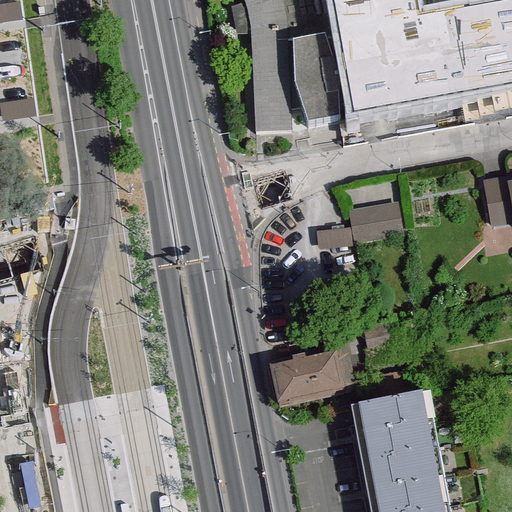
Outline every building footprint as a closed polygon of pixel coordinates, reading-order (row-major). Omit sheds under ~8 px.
[(282,0),(244,0),(248,8),(252,29),(257,135),(293,132),(292,112),(288,29),(282,0)] [(349,101),(331,0),(282,0),(288,29),(292,112),(304,110),(295,87),(294,45),(326,40),(340,78),(341,103),(349,101)] [(511,0),(331,0),(349,101),(353,121),(511,92),(511,0)] [(295,87),(304,110),(310,126),(341,121),(341,103),(340,78),(326,40),(294,45),(295,87)] [(401,179),(355,188),(358,202),(403,193),(401,179)] [(495,225),(511,222),(511,194),(511,189),(511,188),(511,180),(488,185),(495,225)] [(403,237),(398,205),(352,213),(357,244),(403,237)] [(350,231),(319,235),(320,251),(353,247),(350,231)] [(399,324),(364,330),(368,352),(403,346),(399,324)] [(342,353),(272,367),(280,405),(350,390),(342,353)] [(421,398),(415,371),(369,380),(375,407),(421,398)] [(451,511),(429,397),(421,398),(375,407),(360,409),(379,511),(451,511)]
